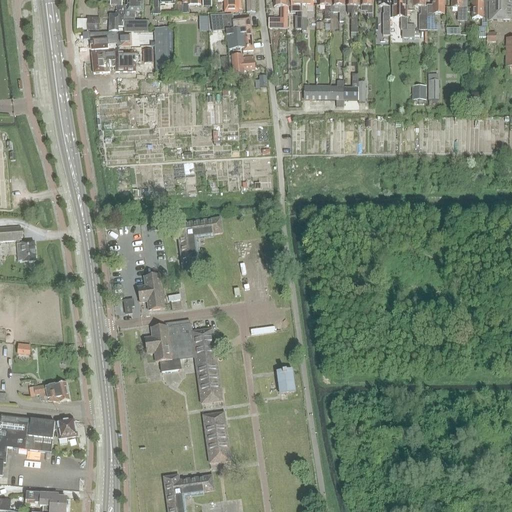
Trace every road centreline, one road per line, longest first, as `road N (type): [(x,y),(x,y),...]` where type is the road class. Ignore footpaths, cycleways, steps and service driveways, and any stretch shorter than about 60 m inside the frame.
road 1 (primary): [(110,511),(98,327),(46,0)]
road 2 (track): [(281,189),(393,160),(511,161)]
road 3 (track): [(361,171),(365,185),(388,194),(502,193)]
